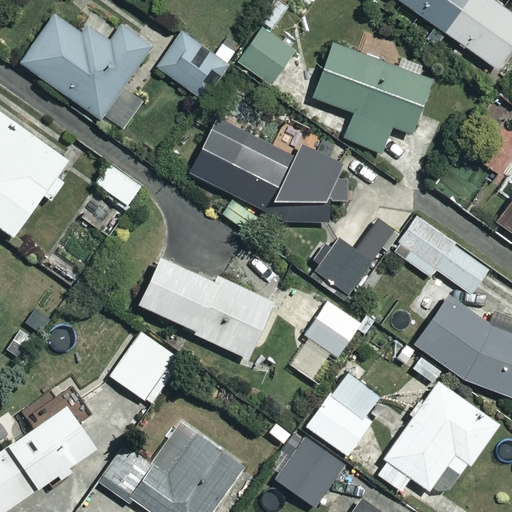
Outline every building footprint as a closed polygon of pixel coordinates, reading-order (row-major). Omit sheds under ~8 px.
[(511,1),(504,13),(486,0),(392,0),(498,74),(511,53),(511,1)] [(82,37),(56,19),(22,69),(119,136),(143,102),(132,95),(159,56),(123,31),(112,46),(87,29),(82,37)] [(295,56),(264,33),(240,66),(272,89),(295,56)] [(217,59),(184,35),(157,72),(203,105),(238,57),(225,47),(217,59)] [(434,87),(336,48),(315,102),(356,118),(347,142),(382,156),(392,131),(413,139),(434,87)] [(71,168),(0,118),(0,232),(17,245),(71,168)] [(291,172),(242,146),(218,192),(283,226),(330,226),(329,172),(291,172)] [(143,191),(113,171),(100,190),(130,211),(143,191)] [(234,202),(222,218),(246,235),(257,218),(234,202)] [(511,209),(499,227),(511,236),(511,209)] [(490,276),(418,222),(395,254),(429,280),(435,271),(473,298),(490,276)] [(372,267),(339,243),(316,275),(349,299),(372,267)] [(214,288),(164,264),(141,311),(249,365),(277,310),(217,280),(214,288)] [(511,290),(507,288),(496,305),(511,314),(511,290)] [(511,338),(492,332),(450,302),(416,350),(472,390),(511,403),(511,338)] [(364,329),(330,305),(306,339),(339,363),(364,329)] [(180,362),(143,335),(111,380),(148,406),(180,362)] [(328,366),(302,346),(289,365),(315,384),(328,366)] [(381,401),(349,377),(309,430),(347,459),(372,426),(366,421),(381,401)] [(0,451),(2,455),(0,456),(0,511),(14,511),(37,495),(41,500),(102,453),(83,429),(98,418),(68,379),(20,415),(30,428),(0,451)] [(410,419),(415,423),(376,478),(404,497),(413,483),(431,496),(449,470),(464,481),(501,429),(441,386),(427,405),(422,402),(410,419)] [(218,511),(246,473),(181,428),(150,472),(123,452),(98,486),(129,508),(132,503),(144,511),(218,511)] [(304,436),(274,479),(315,508),(345,464),(304,436)] [(381,511),(361,497),(350,511),(381,511)]
